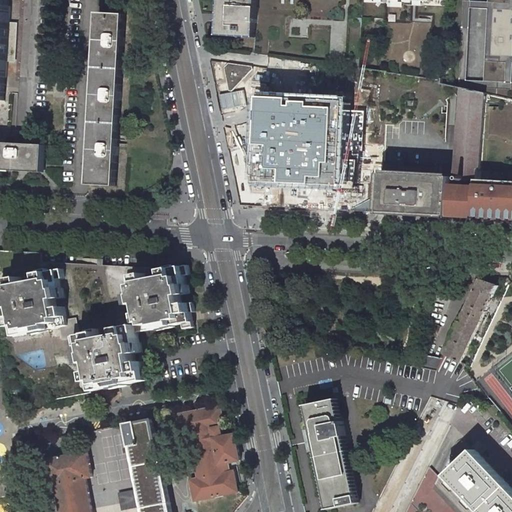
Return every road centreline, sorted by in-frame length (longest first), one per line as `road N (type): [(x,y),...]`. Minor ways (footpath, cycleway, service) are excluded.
road 1 (tertiary): [(289,511),(232,236)]
road 2 (residential): [(232,236),(511,250)]
road 3 (tertiary): [(232,236),(183,0)]
road 4 (tertiary): [(157,0),(206,236)]
road 5 (residential): [(241,389),(18,431)]
road 6 (residential): [(0,224),(206,236)]
road 7 (tertiary): [(206,236),(241,389)]
road 8 (tertiary): [(241,389),(266,511)]
